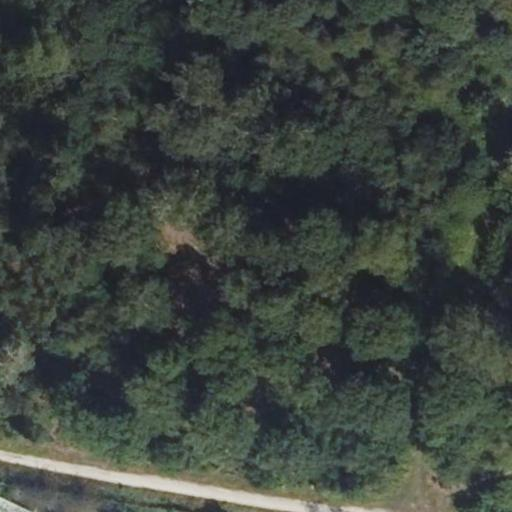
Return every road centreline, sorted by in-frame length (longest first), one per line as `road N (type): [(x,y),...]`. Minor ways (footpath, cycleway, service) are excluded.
road 1 (track): [(416,511),(511,100)]
road 2 (track): [(322,511),(0,458)]
